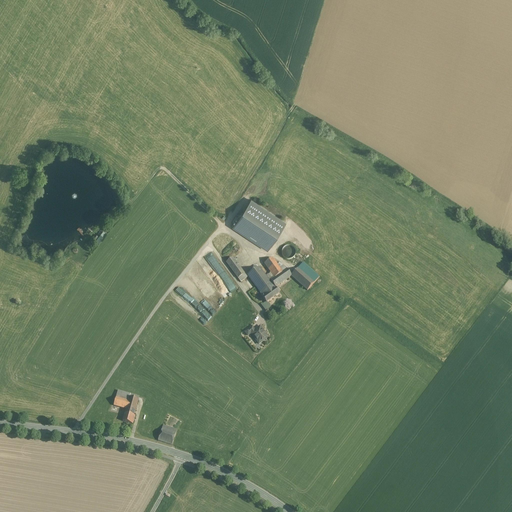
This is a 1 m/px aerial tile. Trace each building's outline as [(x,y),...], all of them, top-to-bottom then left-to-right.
[(252,200),(234,227),(268,250),(286,223),(252,200)] [(295,256),(296,253),(295,250),(294,248),(291,247),(289,246),(286,247),(284,248),(282,250),(282,253),(282,256),(284,258),(286,259),(289,260),(292,259),(294,258),(295,256)] [(245,274),(233,258),(226,263),(238,278),(245,274)] [(280,269),(273,258),(265,264),(274,278),(282,272),(280,269)] [(320,277),(303,263),(298,269),(314,283),(320,277)] [(270,281),(260,267),(257,269),(254,271),(247,276),(264,298),(276,289),(275,288),(270,281)] [(274,278),(270,281),(275,288),(291,276),(292,276),(287,269),(282,272),(274,278)] [(314,283),(298,269),(292,276),(291,276),(307,291),(314,283)] [(245,274),(238,278),(241,282),(248,277),(245,274)] [(264,298),(263,299),(266,303),(279,294),(276,289),(264,298)] [(255,331),(251,334),(259,345),(268,338),(260,327),(255,331)] [(252,328),(245,333),(248,336),(251,334),(255,331),(252,328)] [(131,395),(119,391),(116,398),(129,401),(130,398),(131,395)] [(129,401),(116,398),(114,406),(127,409),(129,401)] [(130,398),(129,401),(127,409),(123,421),(133,424),(135,416),(134,416),(139,400),(130,398)] [(177,430),(163,425),(162,429),(176,434),(177,430)] [(176,434),(162,429),(158,441),(172,445),(176,434)]
